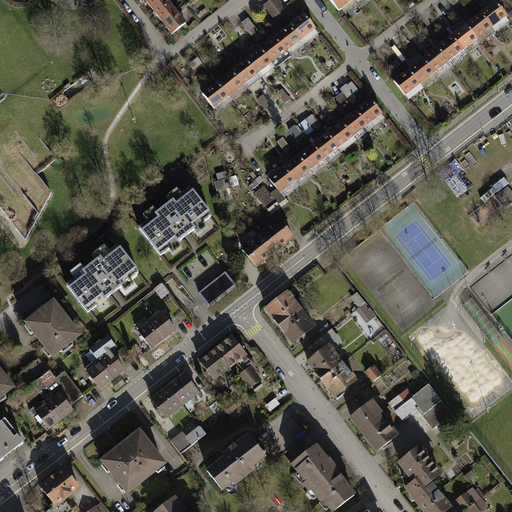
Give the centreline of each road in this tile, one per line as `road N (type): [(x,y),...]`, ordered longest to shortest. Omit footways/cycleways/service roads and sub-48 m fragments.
road 1 (tertiary): [(0,495),(238,309)]
road 2 (residential): [(238,309),(397,511)]
road 3 (tertiary): [(238,309),(433,156)]
road 4 (residential): [(126,0),(170,56),(243,0)]
road 5 (residential): [(243,147),(356,60)]
road 6 (residential): [(356,60),(433,156)]
